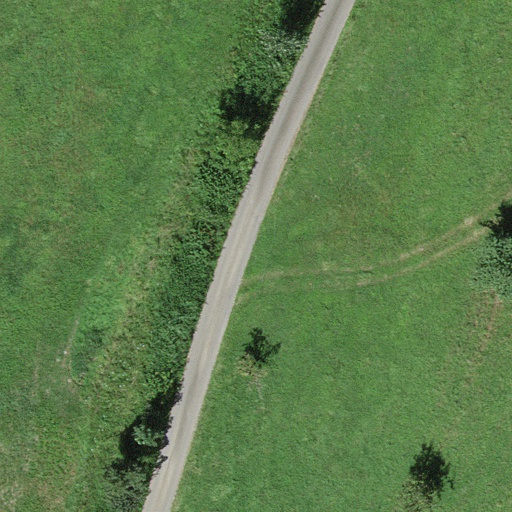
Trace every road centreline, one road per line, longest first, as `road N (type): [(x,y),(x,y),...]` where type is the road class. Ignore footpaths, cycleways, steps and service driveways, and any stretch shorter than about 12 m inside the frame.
road 1 (track): [(338,0),(226,283),(157,511)]
road 2 (track): [(242,245),(379,245),(511,197)]
